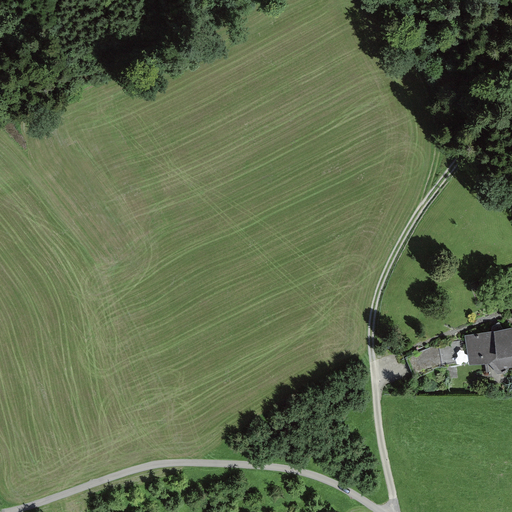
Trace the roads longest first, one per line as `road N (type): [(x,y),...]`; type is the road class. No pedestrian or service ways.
road 1 (track): [(393,511),(376,393),(375,303),(420,208),(511,102)]
road 2 (unclassified): [(7,511),(171,463),(303,472),(379,511)]
road 3 (track): [(385,0),(433,129),(420,208)]
